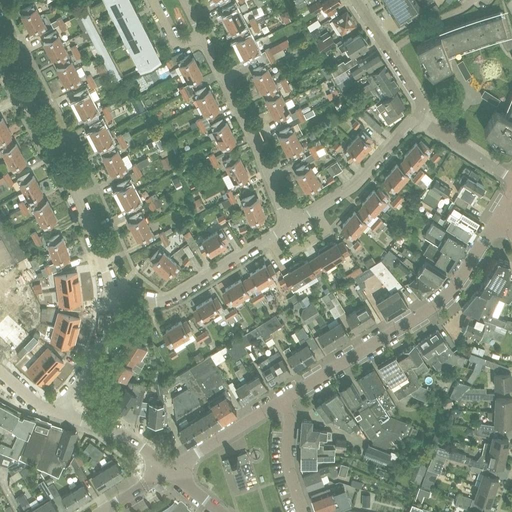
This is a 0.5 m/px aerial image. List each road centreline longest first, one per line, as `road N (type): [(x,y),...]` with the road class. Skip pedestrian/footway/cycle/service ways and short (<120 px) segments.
road 1 (unclassified): [(282,400),(435,304),(496,220)]
road 2 (residential): [(108,294),(86,217),(0,52)]
road 3 (residential): [(290,225),(202,35)]
road 4 (residential): [(108,294),(167,300),(269,239)]
road 5 (residential): [(316,209),(359,182),(416,117)]
road 6 (residential): [(416,117),(417,95),(355,0)]
road 7 (unclassified): [(167,469),(282,400)]
road 8 (residential): [(59,414),(95,356),(108,294)]
road 9 (unclassified): [(167,469),(126,436),(59,414)]
